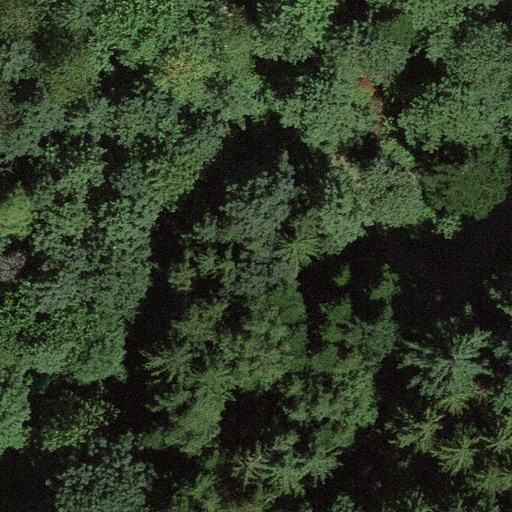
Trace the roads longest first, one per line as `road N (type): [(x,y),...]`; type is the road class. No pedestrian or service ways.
road 1 (residential): [(511,140),(333,511)]
road 2 (track): [(442,278),(248,0)]
